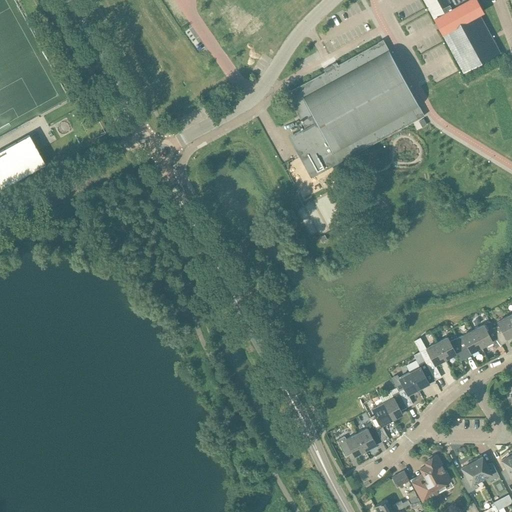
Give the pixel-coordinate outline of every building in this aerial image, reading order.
[(426,0),(434,13),(436,12),(446,29),(461,21),(462,23),(463,24),(445,33),(442,35),(456,60),(463,72),(500,52),(490,35),(488,31),(479,15),(465,23),(465,22),(478,15),(470,0),(467,0),(426,0)] [(325,72),(286,93),(298,115),(304,127),(293,134),(298,143),(301,142),(306,151),(298,155),(311,178),(332,166),(417,119),(424,116),(424,115),(419,106),(419,105),(383,40),(338,64),(336,62),(323,69),(325,72)] [(423,119),(418,122),(422,127),(426,125),(423,119)] [(29,134),(0,150),(0,188),(45,164),(38,151),(29,134)] [(499,325),(493,329),(501,345),(508,341),(506,338),(511,335),(511,324),(508,316),(497,322),(499,325)] [(501,345),(493,329),(489,321),(472,330),(481,347),(492,342),(495,348),(501,345)] [(456,339),(455,339),(466,358),(472,355),(471,353),(481,347),(472,330),(462,336),(456,339)] [(447,337),(436,342),(445,359),(456,354),(459,361),(466,358),(455,339),(449,342),(447,337)] [(436,342),(420,351),(435,380),(441,377),(435,365),(445,359),(436,342)] [(418,389),(435,380),(420,351),(419,351),(424,361),(418,364),(420,367),(409,372),(418,389)] [(404,388),(398,391),(406,407),(413,404),(408,395),(418,389),(409,372),(398,378),(404,388)] [(393,397),(383,403),(392,420),(402,414),(400,410),(406,407),(398,391),(392,394),(393,397)] [(381,425),(392,420),(383,403),(372,409),(376,416),(370,419),(372,422),(382,441),(388,438),(381,425)] [(366,429),(356,434),(365,450),(375,445),(382,441),(372,422),(365,426),(366,429)] [(354,456),(365,450),(356,434),(346,440),(344,436),(338,440),(346,456),(353,453),(354,456)] [(502,473),(508,485),(511,482),(511,478),(511,476),(511,475),(511,455),(511,453),(505,457),(506,457),(501,460),(507,470),(502,473)] [(415,485),(411,479),(423,501),(447,489),(444,484),(450,480),(436,455),(429,459),(431,463),(420,468),(426,479),(415,485)] [(471,460),(481,479),(486,476),(489,481),(499,476),(493,464),(488,467),(482,457),(477,459),(477,458),(471,460)] [(475,482),(481,479),(471,460),(465,465),(466,465),(461,468),(467,478),(462,481),(468,493),(478,487),(475,482)] [(397,487),(409,481),(403,471),(392,477),(397,487)] [(511,503),(511,500),(508,492),(501,496),(506,506),(511,503)] [(377,511),(394,511),(398,510),(410,504),(418,499),(416,495),(402,503),(401,501),(390,506),(386,500),(374,506),(377,511)] [(421,503),(418,499),(410,504),(412,507),(421,503)]
